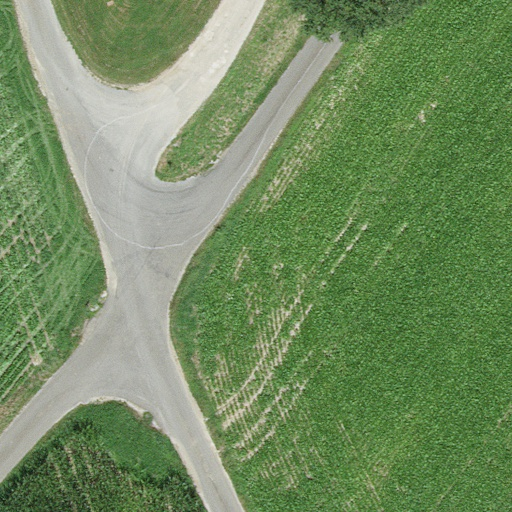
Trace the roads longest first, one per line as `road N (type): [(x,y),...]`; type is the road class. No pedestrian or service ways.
road 1 (track): [(379,0),(163,298),(0,482)]
road 2 (unclassified): [(246,511),(47,0)]
